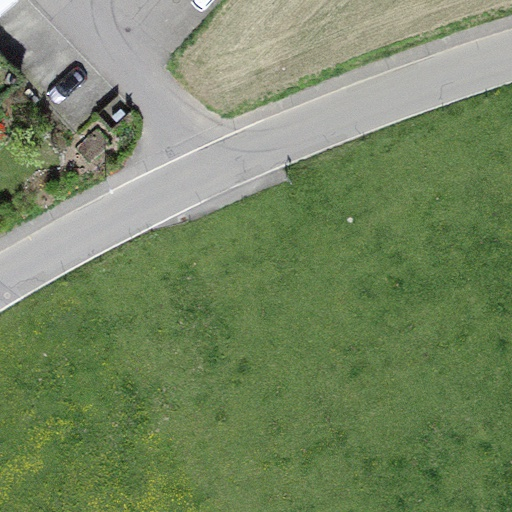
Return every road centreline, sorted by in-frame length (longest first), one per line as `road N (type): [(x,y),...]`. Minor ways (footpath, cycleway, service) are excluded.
road 1 (tertiary): [(511,57),(325,115),(202,167)]
road 2 (tertiary): [(202,167),(0,278)]
road 3 (residential): [(202,167),(49,0)]
